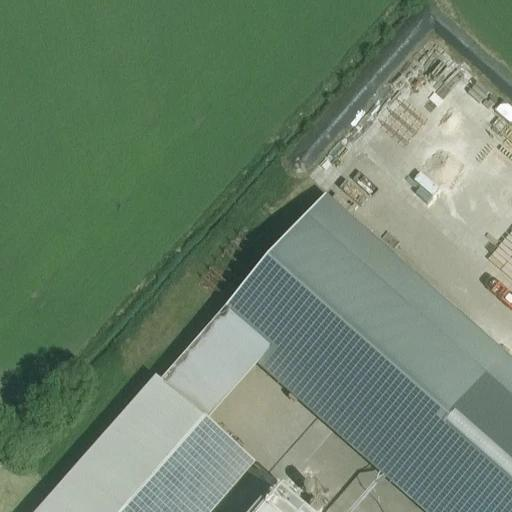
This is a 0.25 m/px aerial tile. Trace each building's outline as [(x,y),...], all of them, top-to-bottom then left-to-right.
[(426,77),(410,64),(437,31),(454,44),(466,28),(431,0),(427,0),(387,51),(399,60),(336,138),(353,151),(360,141),(369,148),(426,77)] [(366,185),(381,195),(395,175),(380,165),(366,185)] [(316,390),(454,511),(511,511),(511,399),(396,298),(316,390)] [(48,511),(218,511),(256,468),(205,427),(157,390),(48,511)] [(305,511),(279,488),(257,511),(305,511)]
